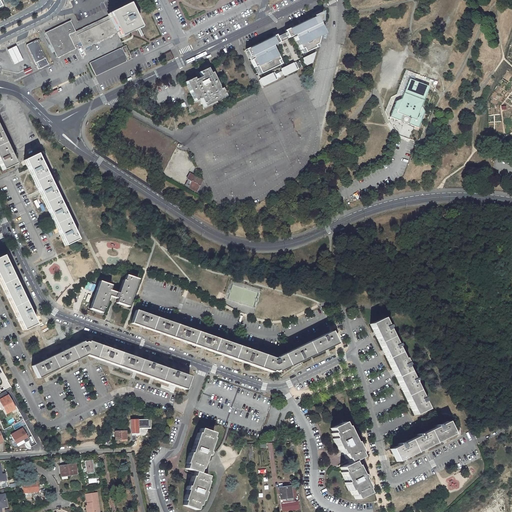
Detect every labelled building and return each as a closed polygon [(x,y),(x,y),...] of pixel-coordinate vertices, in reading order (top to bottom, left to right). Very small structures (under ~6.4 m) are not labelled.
[(120,37),(138,28),(128,7),(125,8),(110,16),(112,19),(120,37)] [(275,35),(245,50),(257,76),(281,64),(272,46),(279,43),(278,40),(287,36),(288,38),(294,35),(301,49),(303,48),(305,53),(319,46),(317,44),(322,22),(324,21),(325,10),(312,16),(313,18),(285,30),(286,32),(276,37),(275,35)] [(86,27),(76,32),(78,36),(112,19),(110,16),(86,27)] [(112,19),(78,36),(81,42),(83,48),(84,47),(85,49),(118,33),(112,19)] [(47,36),(58,58),(76,49),(74,46),(69,35),(76,32),(74,28),(71,22),(48,32),(49,35),(47,36)] [(69,35),(74,46),(81,42),(78,36),(76,32),(69,35)] [(26,44),(35,63),(37,62),(39,68),(40,68),(40,69),(49,65),(49,64),(48,64),(39,43),(41,42),(39,38),(26,44)] [(23,59),(16,45),(5,50),(13,64),(23,59)] [(95,73),(97,77),(133,59),(126,46),(125,47),(90,64),(95,73)] [(317,51),(303,58),(307,65),(320,59),(317,51)] [(294,62),(281,68),(284,76),(298,69),(294,62)] [(185,82),(194,101),(199,99),(204,107),(225,97),(221,89),(218,90),(217,88),(218,88),(211,73),(209,74),(207,69),(199,73),(201,78),(195,81),(193,78),(185,82)] [(273,72),(260,79),(263,86),(277,80),(273,72)] [(428,86),(409,79),(401,98),(395,101),(389,117),(417,128),(423,112),(421,106),(428,86)] [(0,168),(1,171),(13,165),(0,136),(0,168)] [(304,151),(296,155),(298,159),(306,156),(304,151)] [(24,161),(65,247),(78,241),(37,155),(24,161)] [(202,181),(195,176),(194,179),(189,176),(187,179),(188,180),(184,186),(196,192),(202,181)] [(0,257),(0,283),(23,331),(35,325),(2,257),(0,257)] [(116,302),(128,307),(138,280),(125,275),(124,280),(122,279),(118,292),(112,290),(112,291),(109,290),(110,285),(99,281),(89,308),(100,312),(102,308),(103,309),(109,294),(117,298),(116,302)] [(327,332),(272,359),(135,310),(131,323),(270,372),(271,371),(273,372),(276,371),(277,372),(335,343),(329,331),(327,332)] [(370,323),(413,414),(426,408),(422,399),(423,398),(422,396),(421,397),(413,380),(414,379),(413,377),(412,378),(406,364),(407,364),(404,357),(402,357),(397,345),(398,344),(397,342),(395,343),(388,327),(389,326),(388,324),(387,324),(383,317),(370,323)] [(84,341),(32,366),(38,378),(87,354),(184,389),(188,376),(90,341),(89,342),(86,341),(85,342),(84,341)] [(207,377),(194,414),(258,437),(271,397),(211,377),(210,379),(207,377)] [(2,382),(7,390),(11,388),(7,379),(2,382)] [(169,391),(174,392),(175,386),(162,383),(161,387),(170,389),(169,391)] [(0,399),(0,401),(6,413),(15,409),(8,396),(0,399)] [(354,499),(367,493),(364,488),(365,488),(360,478),(361,478),(360,474),(359,475),(354,465),(353,465),(351,461),(359,457),(357,452),(358,452),(354,442),(353,442),(345,426),(344,427),(341,422),(329,428),(331,433),(330,434),(332,439),(331,439),(337,450),(338,450),(340,455),(341,454),(343,459),(345,458),(347,463),(339,467),(341,472),(339,473),(344,482),(343,482),(347,491),(348,490),(350,495),(352,495),(354,499)] [(389,448),(395,461),(452,435),(445,422),(437,426),(436,425),(434,426),(435,427),(418,435),(417,434),(415,435),(416,436),(399,444),(398,443),(396,444),(397,445),(389,448)] [(23,427),(9,434),(16,447),(29,441),(23,427)] [(181,505),(194,509),(196,505),(197,505),(199,500),(200,500),(203,491),(202,491),(206,481),(204,481),(206,476),(197,473),(199,468),(200,468),(205,455),(207,455),(208,452),(207,452),(212,438),(211,437),(212,433),(199,429),(198,433),(196,433),(189,453),(188,452),(184,463),(185,463),(184,468),(193,472),(191,476),(190,476),(187,486),(185,485),(184,489),(185,489),(182,500),(183,500),(181,505)] [(125,440),(125,431),(114,431),(114,439),(120,439),(120,441),(125,440)] [(85,473),(94,472),(91,459),(83,460),(84,462),(79,463),(80,470),(85,469),(85,473)] [(53,468),(56,480),(60,479),(60,476),(67,475),(66,466),(53,468)] [(22,482),(23,492),(38,490),(37,480),(22,482)] [(290,499),(289,486),(277,487),(279,499),(285,498),(285,500),(290,499)] [(96,492),(85,494),(87,506),(89,505),(90,511),(91,511),(99,511),(96,492)]
